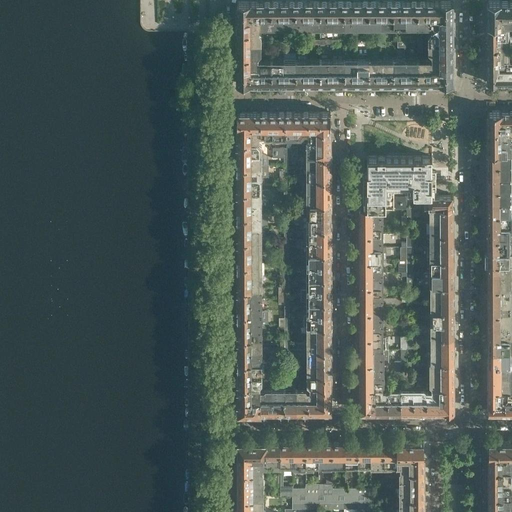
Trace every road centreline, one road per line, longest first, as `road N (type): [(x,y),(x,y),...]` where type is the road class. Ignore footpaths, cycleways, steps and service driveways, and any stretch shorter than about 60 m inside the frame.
road 1 (residential): [(222,96),(224,423)]
road 2 (residential): [(343,97),(345,423)]
road 3 (residential): [(467,422),(468,97)]
road 4 (residential): [(468,97),(343,97)]
road 5 (residential): [(343,97),(222,96)]
road 6 (residential): [(224,423),(345,423)]
